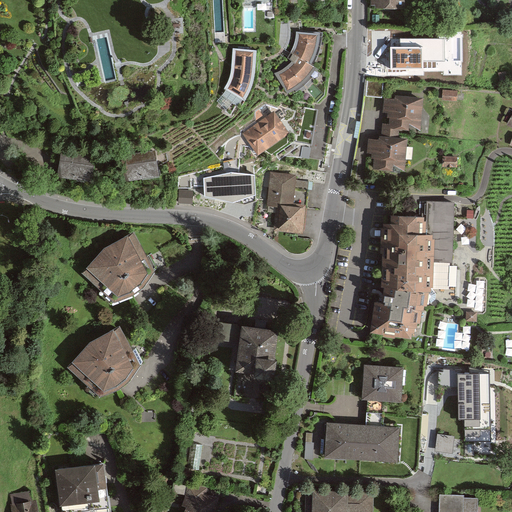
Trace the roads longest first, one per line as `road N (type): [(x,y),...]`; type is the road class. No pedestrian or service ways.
road 1 (tertiary): [(311,267),(286,264),(233,229),(200,219),(69,208),(0,182)]
road 2 (tertiary): [(356,0),(336,198),(326,244),(311,267)]
road 3 (residential): [(311,267),(313,319),(275,511)]
